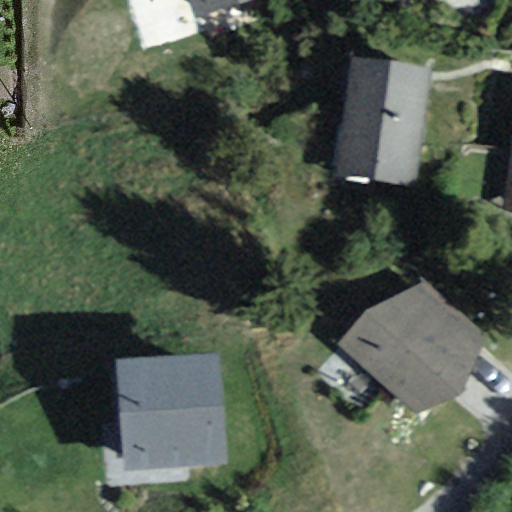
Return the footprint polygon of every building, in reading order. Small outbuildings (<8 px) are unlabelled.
[(183,0),(195,32),(285,0),(183,0)] [(424,85),(345,73),(329,186),(408,197),(424,85)] [(511,129),(503,222),(511,222),(511,129)] [(365,314),(333,351),(427,442),(458,407),(487,344),(420,290),(365,314)] [(214,359),(111,366),(119,479),(222,472),(214,359)]
